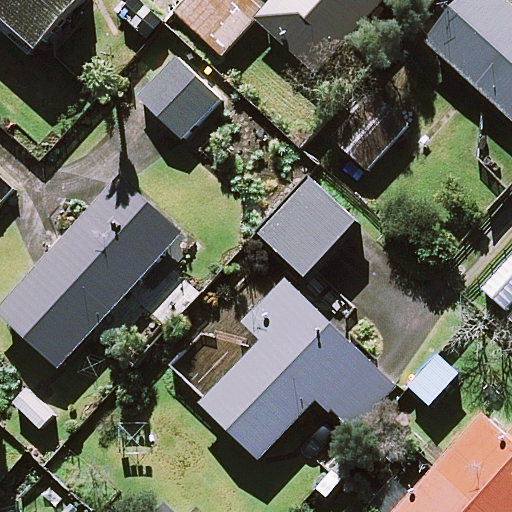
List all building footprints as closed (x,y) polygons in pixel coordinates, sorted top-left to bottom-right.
[(89,0),(0,0),(0,20),(39,56),(89,0)] [(274,0),(261,15),(243,0),(193,0),(178,18),(224,58),(255,21),(317,76),(385,0),(274,0)] [(511,10),(501,0),(470,0),(428,46),(511,123),(511,10)] [(222,103),(177,61),(139,102),(185,144),(222,103)] [(408,130),(374,98),(333,142),(368,174),(408,130)] [(189,234),(127,177),(0,312),(0,320),(58,374),(189,234)] [(358,231),(306,183),(257,235),(309,283),(358,231)] [(511,307),(511,261),(484,292),(507,313),(511,307)] [(394,390),(285,285),(246,327),(264,345),(203,408),(260,463),(319,402),(352,434),(394,390)] [(60,417),(32,387),(14,404),(42,434),(60,417)] [(511,511),(511,447),(482,420),(430,478),(411,462),(371,507),(376,511),(511,511)]
